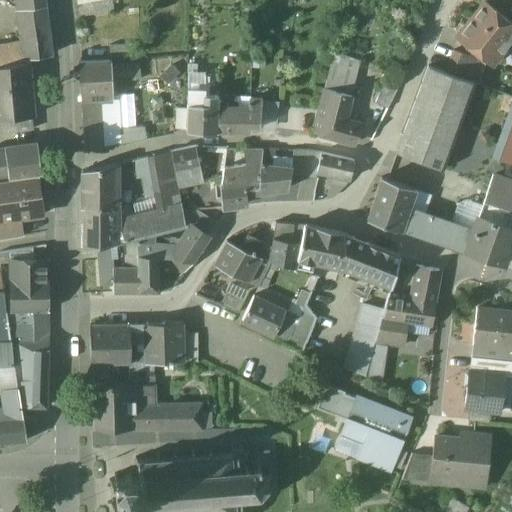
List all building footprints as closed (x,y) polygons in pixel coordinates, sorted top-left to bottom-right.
[(21,0),(22,5),(20,5),(21,7),(22,7),(24,25),(48,21),(45,0),(21,0)] [(511,23),(485,1),(458,35),(493,63),(511,39),(511,23)] [(24,25),(21,25),(23,41),(25,58),(28,58),(52,54),(48,21),(24,25)] [(23,41),(0,45),(0,67),(28,61),(28,58),(25,58),(23,41)] [(135,54),(135,44),(112,45),(112,55),(135,54)] [(477,57),(454,49),(446,72),(469,80),(477,57)] [(28,61),(0,67),(0,118),(32,116),(34,116),(29,61),(28,61)] [(111,62),(79,63),(81,97),(80,97),(80,101),(82,101),(82,103),(101,102),(107,102),(106,95),(113,94),(112,76),(111,64),(111,62)] [(138,63),(111,64),(112,76),(130,75),(130,80),(139,80),(138,63)] [(429,66),(397,152),(444,169),(475,83),(469,80),(446,72),(429,66)] [(356,78),(346,76),(345,79),(329,75),(326,88),(352,95),(354,86),(356,78)] [(397,89),(385,84),(377,102),(389,107),(397,89)] [(352,95),(326,88),(314,133),(356,144),(363,124),(345,119),(352,95)] [(101,102),(103,148),(122,144),(120,131),(118,104),(117,94),(113,94),(106,95),(107,102),(101,102)] [(218,96),(203,95),(203,105),(188,105),(188,108),(187,129),(187,131),(217,132),(218,96)] [(250,108),(237,107),(239,97),(218,96),(217,132),(250,132),(250,126),(259,127),(262,100),(250,99),(249,104),(251,105),(250,108)] [(279,102),(262,100),(259,127),(277,128),(279,102)] [(101,102),(82,103),(85,152),(103,148),(101,102)] [(129,103),(118,104),(120,131),(131,129),(129,103)] [(188,108),(176,108),(175,129),(187,129),(188,108)] [(32,116),(0,119),(0,122),(2,134),(34,130),(32,116)] [(131,129),(120,131),(122,144),(146,140),(143,127),(131,129)] [(37,143),(0,148),(0,180),(37,176),(42,175),(37,143)] [(200,164),(196,146),(172,151),(173,156),(175,170),(200,164)] [(263,149),(252,149),(252,164),(261,162),(263,149)] [(308,150),(294,150),(290,166),(292,166),(291,172),(302,175),(308,150)] [(322,153),(308,150),(302,175),(317,177),(318,172),(317,172),(322,153)] [(354,160),(322,153),(317,172),(318,172),(350,179),(354,160)] [(173,156),(155,160),(158,185),(160,193),(156,194),(159,209),(181,204),(179,188),(175,170),(173,156)] [(140,158),(134,160),(137,178),(143,177),(141,162),(140,158)] [(155,160),(141,162),(143,177),(145,187),(158,185),(155,160)] [(252,164),(225,168),(223,183),(260,177),(261,163),(261,162),(252,164)] [(223,183),(220,183),(222,209),(248,204),(248,193),(287,189),(291,172),(292,166),(290,166),(261,163),(260,177),(223,183)] [(116,164),(82,172),(82,208),(116,208),(116,164)] [(200,164),(175,170),(179,188),(204,182),(200,164)] [(511,181),(493,175),(473,234),(474,234),(467,253),(503,266),(511,240),(511,181)] [(37,176),(0,180),(0,221),(18,219),(20,219),(43,216),(37,176)] [(415,189),(383,178),(368,219),(400,230),(407,211),(415,189)] [(181,204),(159,209),(154,215),(121,223),(125,241),(136,239),(155,234),(186,227),(181,204)] [(116,208),(82,208),(82,252),(98,248),(112,245),(116,244),(116,208)] [(473,234),(407,211),(400,230),(467,253),(474,234),(473,234)] [(0,240),(22,237),(20,219),(18,219),(0,221),(0,240)] [(294,224),(276,222),(273,238),(290,241),(294,224)] [(304,225),(294,224),(290,241),(300,243),(301,243),(305,225),(304,225)] [(192,225),(179,243),(155,243),(155,255),(159,256),(172,256),(192,262),(209,237),(192,225)] [(345,233),(304,225),(305,225),(301,243),(297,259),(345,270),(353,236),(345,233)] [(155,234),(136,239),(138,255),(155,255),(155,243),(155,234)] [(290,241),(273,238),(272,246),(248,234),(242,248),(254,254),(262,257),(272,260),(279,263),(295,268),(300,243),(290,241)] [(371,244),(353,236),(345,270),(359,275),(371,244)] [(136,239),(125,241),(127,259),(139,258),(138,255),(136,239)] [(242,248),(227,241),(213,264),(249,281),(256,268),(262,257),(254,254),(242,248)] [(400,255),(371,244),(359,275),(391,288),(400,255)] [(112,245),(98,248),(99,259),(113,259),(112,245)] [(155,255),(138,255),(139,258),(138,268),(138,292),(159,292),(159,280),(159,266),(159,256),(155,255)] [(192,262),(172,256),(159,256),(159,266),(185,272),(192,262)] [(272,260),(262,257),(256,268),(266,272),(268,267),(272,260)] [(139,258),(127,259),(127,268),(138,268),(139,258)] [(113,259),(99,259),(101,285),(113,285),(113,268),(113,259)] [(279,263),(272,260),(268,267),(276,269),(279,263)] [(46,261),(11,261),(12,312),(34,312),(47,312),(46,261)] [(440,270),(417,266),(412,300),(411,302),(434,306),(440,270)] [(127,268),(113,268),(113,285),(113,292),(138,292),(138,268),(127,268)] [(178,281),(159,280),(159,292),(160,292),(170,291),(178,281)] [(199,296),(223,302),(225,292),(202,286),(199,296)] [(310,293),(303,290),(297,302),(304,305),(310,293)] [(4,292),(0,292),(0,367),(15,366),(11,340),(4,292)] [(286,310),(255,295),(255,296),(254,296),(243,320),(284,340),(287,334),(291,336),(295,327),(291,325),(295,315),(286,310)] [(412,300),(388,296),(385,307),(383,316),(408,321),(431,324),(434,306),(411,302),(412,300)] [(365,300),(347,366),(366,377),(376,340),(383,316),(385,307),(365,300)] [(511,311),(477,307),(473,344),(501,347),(511,348),(511,311)] [(307,309),(295,337),(306,341),(315,319),(307,309)] [(49,342),(49,312),(47,312),(34,312),(35,341),(49,342)] [(408,321),(383,316),(376,340),(404,345),(408,321)] [(182,323),(144,324),(145,342),(145,358),(145,363),(183,362),(182,331),(182,323)] [(144,324),(90,325),(91,365),(132,364),(131,343),(145,342),(144,324)] [(198,331),(182,331),(183,362),(198,362),(198,331)] [(35,341),(11,340),(15,366),(18,383),(17,383),(21,407),(30,407),(35,341)] [(49,342),(35,341),(30,407),(47,408),(50,342),(49,342)] [(501,347),(473,344),(472,357),(500,360),(501,347)] [(511,348),(501,347),(500,360),(511,360),(511,348)] [(511,360),(500,360),(472,357),(470,372),(505,376),(511,376),(511,360)] [(15,366),(0,367),(0,381),(4,409),(0,408),(0,443),(26,441),(25,436),(22,418),(21,407),(17,383),(18,383),(15,366)] [(155,385),(155,372),(129,372),(129,385),(134,385),(155,385)] [(470,372),(469,372),(465,407),(501,411),(505,376),(470,372)] [(155,385),(134,385),(129,385),(92,386),(92,430),(156,429),(155,410),(155,385)] [(319,408),(348,419),(355,399),(326,388),(319,408)] [(413,417),(356,396),(355,399),(348,419),(342,433),(363,441),(357,457),(392,471),(413,417)] [(175,429),(175,410),(155,410),(156,429),(175,429)] [(202,429),(202,410),(175,410),(175,429),(202,429)] [(35,416),(22,418),(25,436),(38,433),(35,416)] [(472,439),(435,436),(433,454),(431,480),(486,486),(491,435),(472,433),(472,439)] [(192,451),(192,456),(178,458),(177,453),(174,453),(174,458),(160,459),(160,454),(157,454),(157,459),(140,461),(136,457),(134,459),(138,463),(139,477),(134,478),(131,475),(126,475),(124,478),(119,479),(118,474),(115,474),(115,479),(115,480),(110,480),(110,483),(115,483),(117,504),(112,504),(112,507),(117,507),(117,511),(121,511),(121,507),(141,506),(141,511),(253,511),(254,511),(251,511),(250,507),(254,507),(253,504),(250,505),(249,497),(258,496),(260,501),(263,500),(261,495),(266,489),(271,490),(272,487),(267,485),(267,477),(271,475),(270,472),(269,450),(249,451),(246,452),(242,449),(243,446),(241,445),(240,449),(235,449),(234,446),(231,447),(233,450),(229,454),(213,455),(212,450),(209,450),(209,455),(195,456),(195,451),(192,451)] [(433,454),(412,452),(402,478),(431,480),(433,454)] [(467,511),(470,507),(454,498),(446,511),(467,511)]
